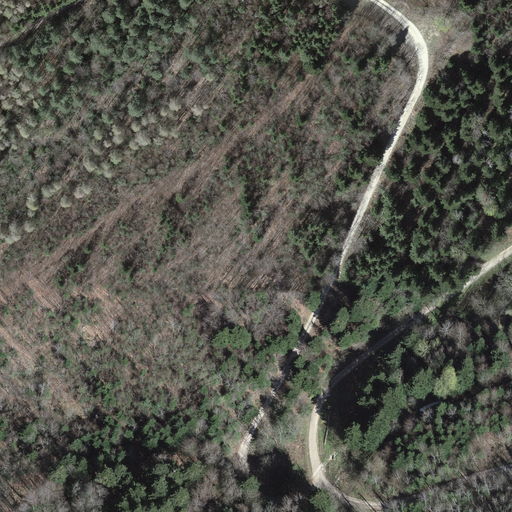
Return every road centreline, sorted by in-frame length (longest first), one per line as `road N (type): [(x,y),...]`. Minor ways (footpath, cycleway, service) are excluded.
road 1 (track): [(328,485),(300,500),(267,501),(244,482),(242,455),(417,93),(423,64),(416,36),(377,0)]
road 2 (track): [(511,251),(350,373),(322,408),(313,441),(328,485),(363,503),(407,502),(511,464)]
road 3 (track): [(0,294),(275,114),(363,0)]
